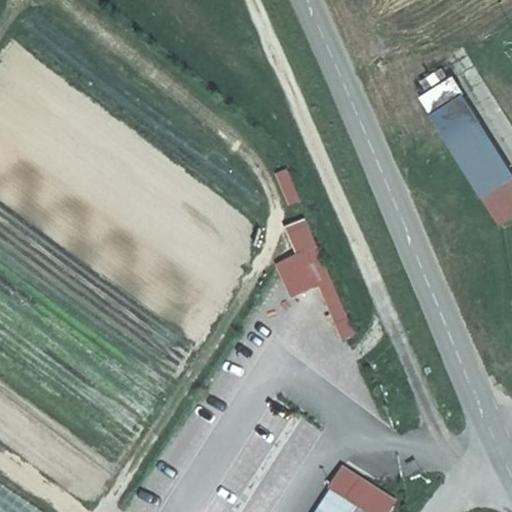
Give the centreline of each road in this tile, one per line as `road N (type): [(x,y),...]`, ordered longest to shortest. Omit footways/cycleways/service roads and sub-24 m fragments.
road 1 (track): [(470,478),(429,412),(253,0)]
road 2 (tertiary): [(306,0),(501,456)]
road 3 (track): [(102,511),(274,241),(278,218)]
road 4 (track): [(67,0),(242,145),(278,218)]
